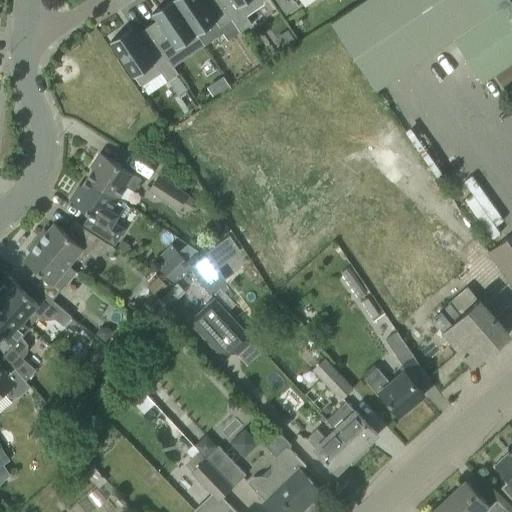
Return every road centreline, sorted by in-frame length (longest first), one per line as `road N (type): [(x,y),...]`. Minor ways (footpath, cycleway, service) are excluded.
road 1 (unclassified): [(0,238),(18,224),(29,192),(25,46)]
road 2 (tertiary): [(373,511),(511,385)]
